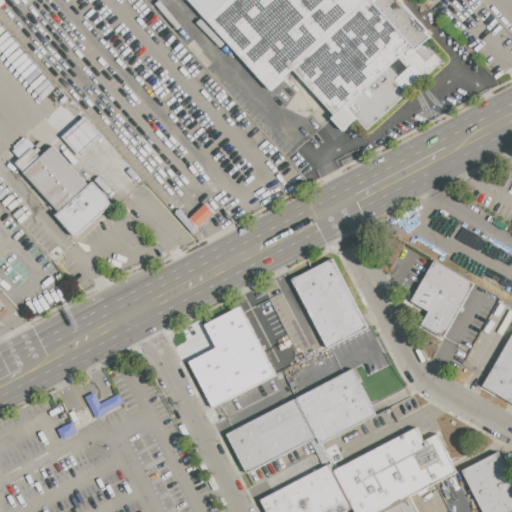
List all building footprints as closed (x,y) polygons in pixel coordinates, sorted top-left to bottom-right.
[(188,0),(271,91),(294,70),(336,116),(415,44),(421,51),(435,37),(401,0),(188,0)] [(62,138),(85,117),(104,139),(80,159),(62,138)] [(35,147),(21,160),(13,151),(29,137),(37,146),(35,147)] [(17,163),(21,160),(35,147),(43,156),(55,146),(89,186),(94,182),(113,204),(75,237),(56,215),(60,212),(17,163)] [(190,218),(198,227),(214,213),(206,204),(190,218)] [(329,348),(368,328),(333,258),(294,278),(329,348)] [(433,260),(476,283),(445,339),(402,316),(433,260)] [(240,306),(277,374),(213,408),(190,363),(218,348),(205,324),(240,306)] [(511,331),(511,403),(483,387),(511,331)] [(353,369),(377,413),(324,441),(300,397),(353,369)] [(86,397),(97,419),(106,414),(106,412),(125,402),(121,393),(102,402),(96,392),(86,397)] [(227,435),(248,475),(319,438),(298,399),(227,435)] [(58,430),(64,441),(79,433),(73,422),(58,430)] [(338,470),(359,511),(376,511),(458,471),(439,434),(423,442),(417,429),(338,470)] [(464,470),(485,511),(508,511),(511,510),(511,475),(500,451),(464,470)] [(261,500),(267,511),(346,511),(352,509),(330,464),(261,500)] [(384,511),(411,498),(418,511),(384,511)]
